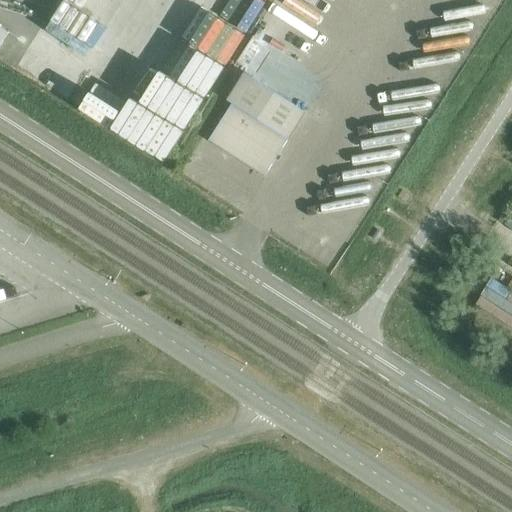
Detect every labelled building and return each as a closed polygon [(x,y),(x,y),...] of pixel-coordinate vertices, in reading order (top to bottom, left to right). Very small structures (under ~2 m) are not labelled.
[(67,0),(57,18),(75,29),(92,0),(67,0)] [(243,64),(273,0),(205,0),(205,1),(224,10),(207,44),(169,26),(153,59),(168,67),(151,102),(95,75),(79,108),(181,157),(229,57),(243,64)] [(0,46),(8,33),(0,27),(0,46)] [(265,176),(289,139),(306,112),(245,73),(228,101),(233,104),(209,141),(265,176)] [(511,268),(497,259),(490,269),(511,283),(511,268)]
